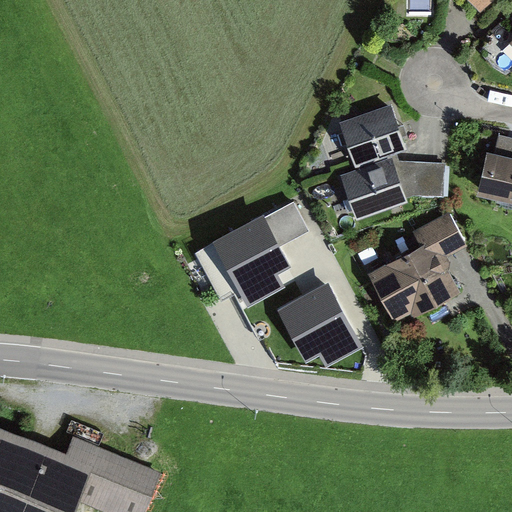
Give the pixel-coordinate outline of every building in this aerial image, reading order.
[(464,0),(484,19),(502,0),(464,0)] [(340,127),(357,171),(394,157),(410,151),(394,107),(340,127)] [(511,135),(500,132),(496,149),(488,147),(477,189),(511,198),(511,135)] [(394,157),(357,171),(341,177),(357,221),(410,204),(408,196),(449,197),(448,166),(396,163),(394,157)] [(310,234),(294,206),(217,248),(250,307),(280,290),(274,279),(287,272),(276,253),(310,234)] [(467,245),(453,216),(421,231),(428,245),(373,272),(400,326),(464,295),(445,256),(467,245)] [(329,294),(283,319),(308,364),(321,357),(328,368),(360,350),(329,294)] [(68,445),(0,418),(0,511),(73,511),(82,490),(136,511),(148,511),(168,465),(75,428),(68,445)]
